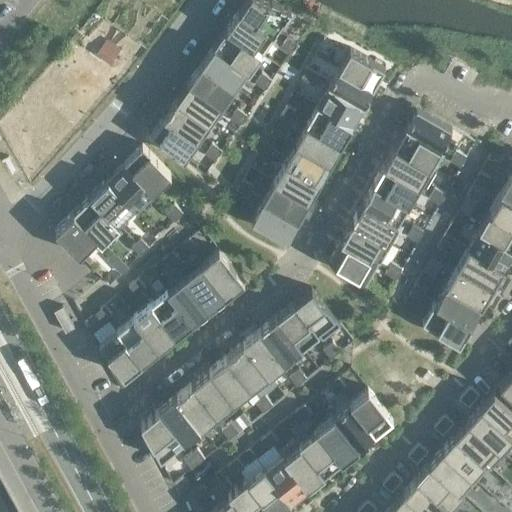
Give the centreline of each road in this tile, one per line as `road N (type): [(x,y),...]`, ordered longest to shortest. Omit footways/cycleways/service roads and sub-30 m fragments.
road 1 (residential): [(511,111),(431,78),(408,85),(315,252),(126,401),(93,417)]
road 2 (residential): [(202,0),(116,112),(0,239)]
road 3 (residential): [(336,511),(511,320)]
road 4 (residential): [(93,417),(0,243)]
